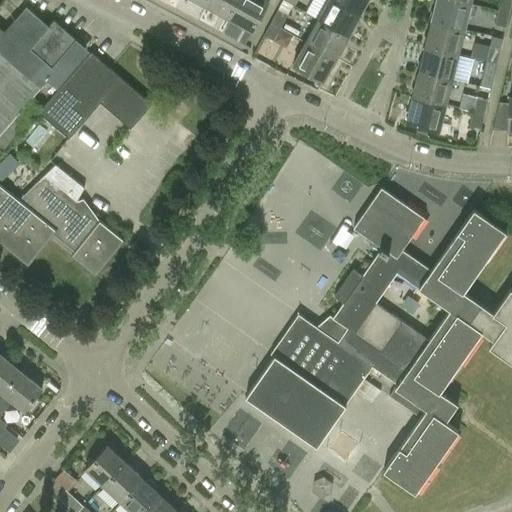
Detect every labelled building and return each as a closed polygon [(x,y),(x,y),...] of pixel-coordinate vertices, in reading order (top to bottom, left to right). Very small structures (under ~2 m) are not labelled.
[(237,0),(208,0),(206,6),(228,18),(237,0)] [(268,0),(267,0),(237,0),(228,18),(252,31),(268,0)] [(280,28),(293,5),(283,0),(282,0),(277,9),(270,23),(280,28)] [(347,35),(359,12),(337,0),(327,0),(318,19),(347,35)] [(337,0),(359,12),(365,0),(337,0)] [(464,28),(471,2),(460,0),(436,0),(431,20),(464,28)] [(511,0),(500,0),(498,9),(509,12),(511,0)] [(52,68),(76,40),(54,21),(49,27),(27,8),(4,35),(0,31),(0,133),(55,70),(52,68)] [(506,28),(509,12),(498,9),(494,25),(506,28)] [(334,58),(347,35),(318,19),(305,42),(334,58)] [(458,54),(464,28),(431,20),(425,46),(458,54)] [(273,41),(280,28),(270,23),(264,35),(273,41)] [(322,81),(334,58),(305,42),(292,65),(322,81)] [(425,46),(419,71),(452,79),(458,54),(425,46)] [(489,47),(485,61),(497,63),(500,49),(489,47)] [(90,53),(38,113),(68,140),(100,103),(130,129),(151,105),(90,53)] [(493,78),(497,63),(485,61),(482,76),(493,78)] [(419,71),(412,96),(446,104),(452,79),(419,71)] [(439,131),(446,104),(412,96),(406,122),(439,131)] [(476,97),(473,110),(484,113),(488,100),(476,97)] [(480,129),(484,113),(473,110),(469,126),(480,129)] [(76,202),(85,187),(55,164),(44,176),(19,200),(0,185),(0,242),(28,265),(52,234),(74,252),(71,256),(95,275),(123,240),(76,202)] [(414,493),(458,431),(445,422),(458,404),(440,391),(482,332),(493,340),(489,346),(511,362),(511,288),(510,288),(493,313),(463,292),(506,232),(474,209),(432,269),(403,249),(425,217),(382,187),(354,228),(383,247),(363,276),(354,269),(335,296),(344,303),(324,332),(298,314),(270,354),(273,356),(244,397),(316,447),(369,371),(372,367),(397,383),(394,388),(389,396),(420,418),(383,471),(414,493)] [(0,354),(0,390),(2,392),(20,370),(0,354)] [(0,419),(0,415),(13,400),(25,409),(42,387),(20,370),(2,392),(0,394),(0,432),(7,424),(0,419)] [(84,468),(103,485),(124,462),(106,445),(84,468)] [(142,478),(124,462),(103,485),(120,501),(142,478)] [(150,478),(144,481),(142,478),(120,501),(131,511),(144,511),(160,496),(154,490),(156,483),(150,478)] [(65,488),(57,496),(73,511),(77,511),(84,505),(83,505),(65,488)] [(144,511),(177,511),(160,496),(144,511)]
